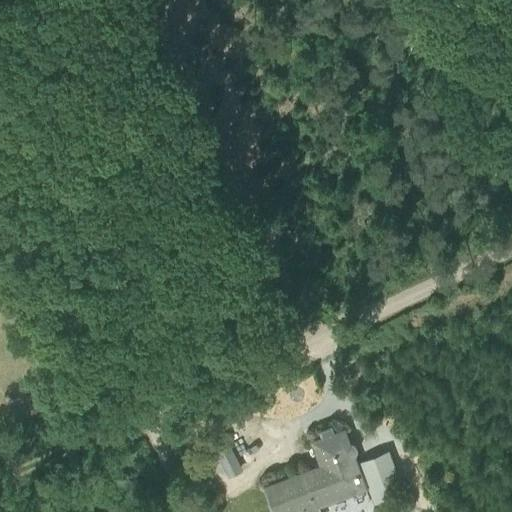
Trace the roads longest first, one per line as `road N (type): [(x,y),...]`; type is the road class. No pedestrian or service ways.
road 1 (unclassified): [(511,245),(146,421)]
road 2 (track): [(146,421),(0,491)]
